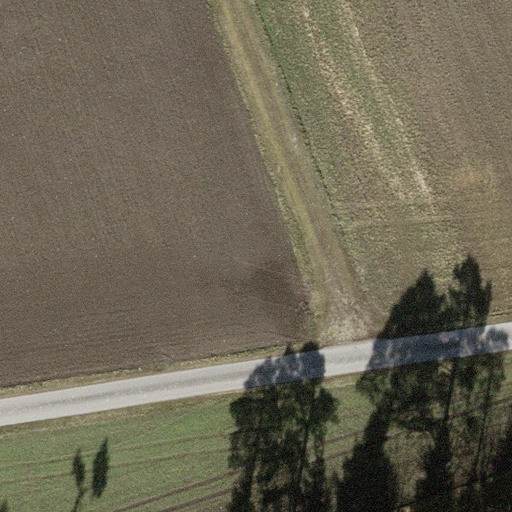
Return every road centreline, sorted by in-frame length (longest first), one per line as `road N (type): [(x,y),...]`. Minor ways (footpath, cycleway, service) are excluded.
road 1 (residential): [(0,411),(511,333)]
road 2 (track): [(237,0),(368,354)]
